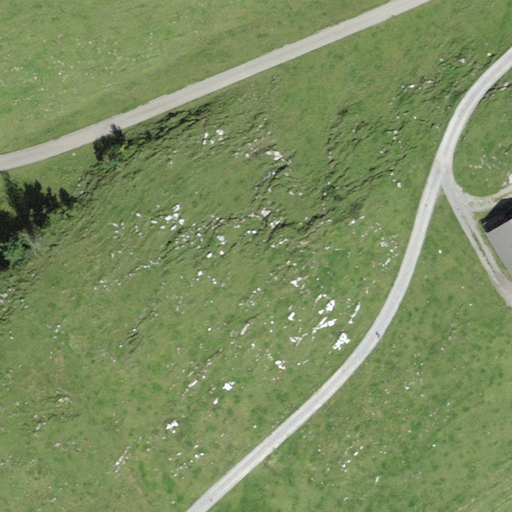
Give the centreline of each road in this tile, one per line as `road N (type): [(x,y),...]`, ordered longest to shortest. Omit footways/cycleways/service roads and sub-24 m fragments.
road 1 (track): [(511,56),(459,120),(383,318),(279,436)]
road 2 (track): [(0,163),(409,0)]
road 3 (track): [(440,169),(497,276),(511,288)]
